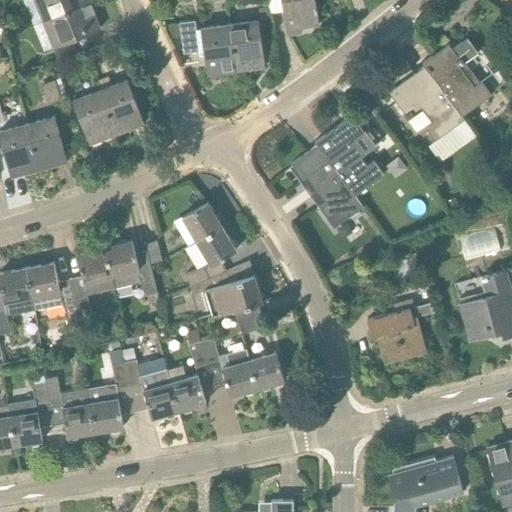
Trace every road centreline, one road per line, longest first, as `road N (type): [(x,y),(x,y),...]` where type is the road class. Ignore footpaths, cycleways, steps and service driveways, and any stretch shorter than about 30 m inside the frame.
road 1 (residential): [(0,493),(342,432)]
road 2 (residential): [(342,432),(309,297),(210,148)]
road 3 (residential): [(210,148),(301,90),(412,0)]
road 4 (residential): [(210,148),(0,231)]
road 5 (residential): [(342,432),(511,381)]
road 6 (residential): [(210,148),(152,59),(127,0)]
